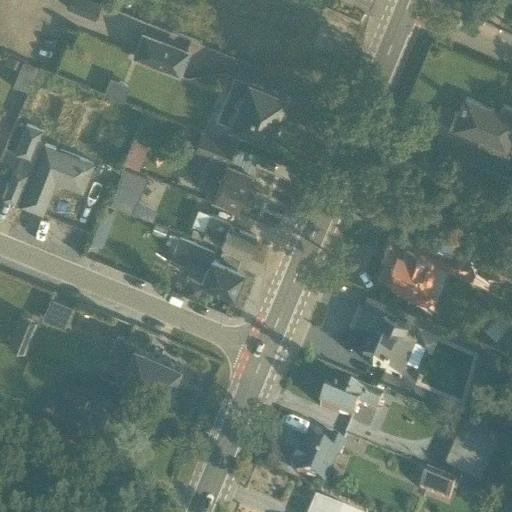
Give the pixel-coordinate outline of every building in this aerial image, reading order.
[(99,4),(88,0),(69,0),(65,9),(93,19),(99,4)] [(265,0),(216,0),(209,21),(265,42),(279,5),(265,0)] [(141,31),(130,58),(179,77),(190,51),(141,31)] [(37,68),(22,62),(12,86),(27,93),(37,68)] [(129,85),(109,77),(103,91),(123,100),(129,85)] [(233,78),(215,120),(266,141),(273,125),(276,126),(281,115),(278,113),(284,97),(245,81),(244,82),(233,78)] [(492,109),(464,98),(458,114),(454,112),(447,129),(478,142),(476,145),(503,156),(511,135),(511,109),(502,105),(498,113),(491,111),(492,109)] [(5,150),(0,160),(0,162),(11,168),(1,198),(41,214),(54,183),(81,193),(93,163),(36,140),(40,131),(25,125),(13,153),(5,150)] [(234,146),(192,129),(187,143),(194,146),(193,150),(208,157),(205,163),(204,162),(200,172),(201,173),(196,185),(208,190),(205,196),(235,209),(250,174),(226,164),(234,146)] [(123,163),(140,167),(146,143),(129,139),(123,163)] [(146,178),(121,167),(106,203),(147,219),(153,204),(138,198),(146,178)] [(197,209),(189,229),(193,230),(190,236),(200,240),(200,239),(247,258),(255,238),(228,227),(229,222),(197,209)] [(178,238),(160,231),(156,240),(164,243),(161,251),(171,255),(166,268),(232,296),(242,271),(241,271),(246,260),(180,233),(178,238)] [(379,280),(394,286),(394,288),(394,290),(394,291),(395,292),(397,294),(421,304),(424,305),(426,305),(429,304),(431,302),(432,300),(432,297),(431,294),(430,292),(428,290),(422,288),(423,285),(426,285),(429,285),(431,283),(432,281),(433,278),(433,275),(431,273),(430,271),(432,264),(471,280),(474,271),(494,279),(500,264),(455,245),(450,258),(391,234),(380,263),(385,265),(379,280)] [(361,306),(358,304),(348,327),(370,337),(364,354),(375,358),(371,368),(400,379),(416,343),(414,337),(405,333),(408,325),(394,320),(399,309),(365,295),(361,306)] [(71,310),(49,300),(40,321),(62,331),(71,310)] [(117,339),(100,382),(120,390),(122,384),(149,395),(152,387),(168,394),(178,368),(135,351),(136,347),(117,339)] [(326,391),(319,407),(352,420),(357,406),(375,413),(381,398),(351,385),(349,391),(331,384),(327,391),(326,391)] [(96,447),(113,408),(68,389),(59,410),(47,405),(36,430),(80,448),(83,441),(96,447)] [(494,397),(474,392),(469,412),(489,417),(494,397)] [(499,440),(463,424),(444,467),(480,483),(499,440)] [(291,471),(325,485),(342,446),(315,435),(311,446),(306,444),(301,456),(298,455),(291,471)] [(426,471),(418,489),(447,502),(455,484),(426,471)] [(340,511),(316,501),(311,511),(340,511)]
